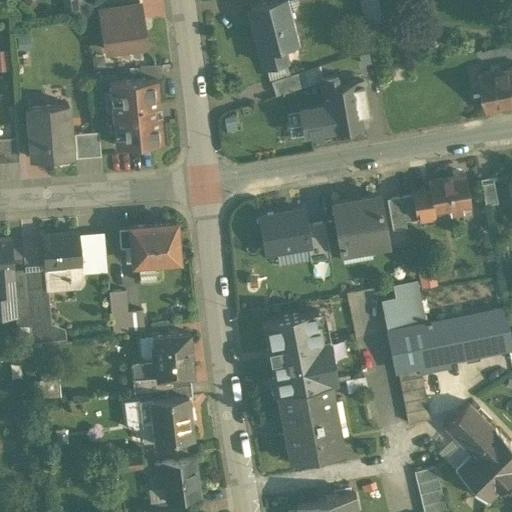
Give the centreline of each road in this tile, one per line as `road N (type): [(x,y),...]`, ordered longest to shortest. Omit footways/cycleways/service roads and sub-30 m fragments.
road 1 (residential): [(254,511),(207,179)]
road 2 (residential): [(207,179),(511,126)]
road 3 (residential): [(0,197),(207,179)]
road 4 (residential): [(207,179),(182,0)]
